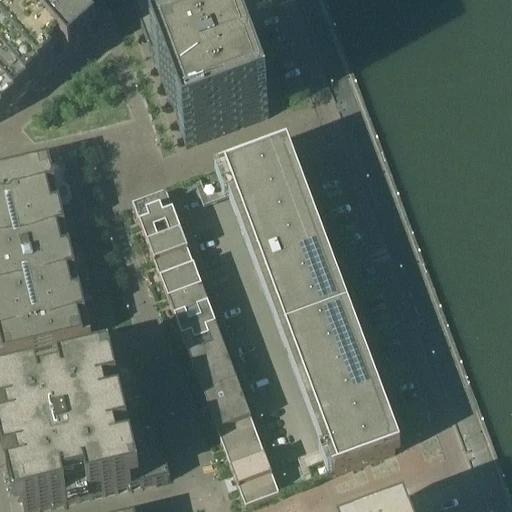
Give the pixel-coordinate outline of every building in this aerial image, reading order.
[(97,45),(56,0),(0,0),(0,120),(65,63),(70,69),(97,45)] [(128,0),(152,62),(185,152),(268,121),(235,31),(223,0),(128,0)] [(399,456),(287,153),(281,155),(219,178),(226,197),(247,189),(275,262),(258,268),(268,294),(284,288),(346,453),(324,461),(332,481),(399,456)] [(64,162),(0,177),(0,363),(106,338),(64,162)] [(173,219),(165,198),(131,210),(139,231),(173,219)] [(180,238),(173,219),(139,231),(146,251),(180,238)] [(188,259),(180,238),(146,251),(154,272),(188,259)] [(194,276),(188,259),(154,272),(161,290),(194,276)] [(202,296),(194,276),(161,290),(168,309),(202,296)] [(209,316),(202,296),(168,309),(175,329),(209,316)] [(216,333),(209,316),(175,329),(182,347),(216,333)] [(222,352),(216,333),(182,347),(189,365),(222,352)] [(230,372),(222,352),(189,365),(196,385),(230,372)] [(50,511),(169,484),(140,361),(0,394),(0,421),(21,511),(50,511)] [(238,393),(230,372),(196,385),(204,405),(238,393)] [(244,411),(238,393),(204,405),(211,424),(244,411)] [(251,429),(244,411),(211,424),(218,442),(251,429)] [(258,448),(251,429),(218,442),(225,461),(258,448)] [(265,466),(258,448),(225,461),(232,479),(265,466)] [(272,484),(265,466),(232,479),(238,497),(272,484)] [(249,511),(278,501),(272,484),(238,497),(243,511),(249,511)]
